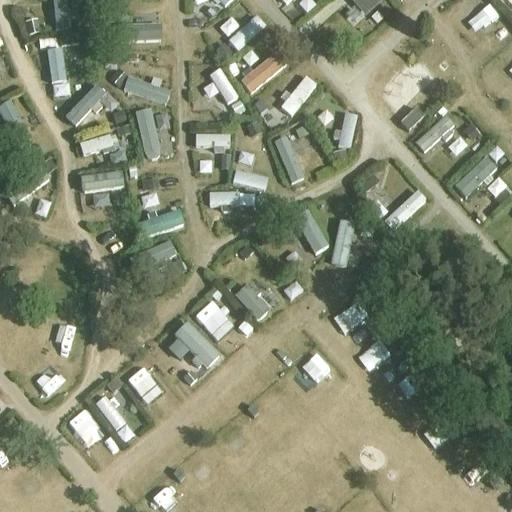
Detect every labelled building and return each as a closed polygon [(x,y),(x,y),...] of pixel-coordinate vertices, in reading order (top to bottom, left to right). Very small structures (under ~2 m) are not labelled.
[(55,0),(58,32),(74,31),(72,0),(55,0)] [(381,0),(347,0),(365,20),(384,3),(381,0)] [(464,0),(450,12),(459,22),(486,0),(464,0)] [(239,52),(269,28),(260,17),(230,40),(239,52)] [(222,27),(231,39),(240,32),(232,20),(222,27)] [(163,24),(120,26),(122,44),(165,42),(163,24)] [(50,51),(54,84),(67,82),(63,50),(50,51)] [(511,59),(501,70),(511,82),(511,81),(511,59)] [(250,92),(285,75),(277,60),(242,77),(250,92)] [(82,124),(104,99),(95,90),(72,115),(82,124)] [(411,132),(427,118),(419,109),(403,123),(411,132)] [(347,114),(340,147),(352,150),(360,117),(347,114)] [(448,117),(417,143),(426,153),(457,127),(448,117)] [(85,156),(116,147),(112,135),(82,144),(85,156)] [(198,148),(233,148),(233,135),(198,135),(198,148)] [(291,184),(303,181),(293,138),(280,141),(291,184)] [(487,158),(458,188),(470,200),(499,170),(487,158)] [(270,189),(272,176),(236,172),(235,185),(270,189)] [(124,174),(87,176),(88,191),(125,189),(124,174)] [(367,196),(378,189),(373,182),(362,190),(367,196)] [(385,221),(393,232),(430,203),(422,192),(385,221)] [(241,206),(241,194),(212,194),(212,207),(241,206)] [(371,208),(381,220),(390,212),(379,200),(371,208)] [(511,209),(491,226),(499,236),(511,226),(511,209)] [(146,239),(187,226),(182,210),(141,223),(146,239)] [(313,216),(301,221),(318,254),(329,248),(313,216)] [(350,262),(358,227),(345,224),(337,259),(350,262)] [(172,243),(129,259),(135,275),(178,259),(172,243)] [(262,324),(277,316),(255,276),(240,284),(262,324)] [(171,349),(181,362),(192,352),(208,371),(223,358),(192,323),(176,337),(180,341),(171,349)] [(109,392),(98,399),(117,431),(128,424),(109,392)]
